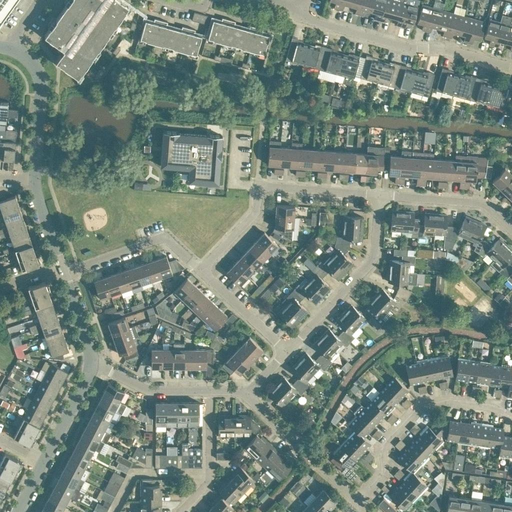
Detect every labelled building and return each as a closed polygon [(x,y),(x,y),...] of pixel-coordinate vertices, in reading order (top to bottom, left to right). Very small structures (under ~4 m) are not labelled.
[(0,0),(0,25),(2,23),(2,22),(17,0),(0,0)] [(127,14),(131,7),(121,0),(65,0),(64,2),(67,4),(56,18),(53,16),(47,25),(50,27),(44,35),(63,49),(55,61),(77,77),(76,78),(79,80),(84,74),(81,72),(124,12),(127,14)] [(332,0),(335,1),(334,7),(338,8),(340,0),(332,0)] [(350,5),(351,0),(340,0),(338,8),(343,10),(344,3),(350,5)] [(359,14),(362,0),(351,0),(350,5),(356,7),(354,13),(359,14)] [(371,11),(374,0),(362,0),(359,14),(363,15),(365,9),(371,11)] [(374,0),(371,11),(377,13),(375,19),(380,20),(385,0),(374,0)] [(392,17),(396,0),(385,0),(380,20),(384,21),(386,15),(392,17)] [(401,26),(407,2),(407,0),(396,0),(392,17),(398,18),(396,24),(401,26)] [(413,22),(418,5),(407,2),(401,26),(405,27),(407,21),(413,22)] [(426,31),(432,7),(422,4),(417,21),(423,23),(421,30),(426,31)] [(438,27),(443,10),(432,7),(426,31),(430,32),(432,26),(438,27)] [(447,37),(453,13),(443,10),(438,27),(444,29),(442,35),(447,37)] [(459,33),(464,16),(453,13),(447,37),(451,38),(453,31),(459,33)] [(505,42),(510,25),(511,18),(511,17),(502,15),(500,22),(493,45),(498,46),(500,40),(505,42)] [(467,43),(474,19),(464,16),(459,33),(465,35),(463,41),(467,43)] [(222,42),(228,19),(222,17),(221,21),(213,19),(208,37),(206,37),(205,41),(213,43),(213,40),(222,42)] [(154,43),(160,20),(154,18),(153,22),(145,20),(140,38),(138,37),(137,42),(145,44),(146,40),(154,43)] [(235,49),(241,27),(234,25),(235,21),(228,19),(222,42),(231,45),(230,48),(235,49)] [(485,22),(474,19),(467,43),(472,44),(474,37),(480,39),(485,22)] [(493,45),(500,22),(489,19),(484,36),(490,38),(489,44),(493,45)] [(167,50),(173,28),(166,26),(167,21),(160,20),(154,43),(163,45),(162,49),(167,50)] [(182,51),(189,27),(182,25),(181,30),(173,28),(167,50),(172,51),(173,48),(182,51)] [(250,50),(256,27),(249,25),(248,29),(241,27),(235,49),(240,50),(241,47),(250,50)] [(197,54),(202,36),(202,35),(194,33),(195,29),(189,27),(182,51),(191,53),(190,56),(197,58),(198,54),(197,54)] [(264,53),(269,35),(261,33),(263,28),(256,27),(250,50),(259,52),(258,56),(265,58),(266,54),(264,53)] [(303,64),(308,44),(298,41),(298,39),(292,37),(286,59),(303,64)] [(320,68),(326,47),(319,45),(319,47),(308,44),(303,64),(320,68)] [(336,73),(342,54),(331,51),(332,48),(326,47),(320,68),(336,73)] [(352,57),(342,54),(336,73),(345,75),(343,82),(352,85),(360,56),(353,54),(352,57)] [(377,81),(383,62),(372,59),(373,56),(366,54),(360,77),(377,81)] [(394,86),(400,64),(394,62),(393,65),(383,62),(377,81),(394,86)] [(411,91),(416,71),(406,68),(406,66),(400,64),(394,86),(411,91)] [(453,94),(459,75),(448,72),(448,69),(442,68),(435,89),(453,94)] [(427,74),(416,71),(411,91),(428,95),(434,73),(427,72),(427,74)] [(470,99),(476,77),(469,75),(469,78),(459,75),(453,94),(470,99)] [(487,103),(492,84),(481,81),(482,79),(476,77),(470,99),(487,103)] [(502,87),(492,84),(487,103),(503,108),(510,86),(503,85),(502,87)] [(8,109),(7,116),(17,117),(17,110),(8,109)] [(5,140),(3,160),(7,161),(7,158),(14,159),(16,139),(16,131),(5,130),(5,138),(5,140)] [(221,148),(222,135),(206,134),(206,135),(179,133),(179,132),(163,131),(160,166),(189,168),(188,181),(218,184),(220,159),(221,159),(222,148),(221,148)] [(269,146),(268,164),(279,164),(280,147),(281,141),(269,140),(269,146)] [(291,142),(291,148),(290,165),(300,166),(302,148),(302,143),(291,142)] [(367,146),(367,154),(365,171),(377,172),(377,166),(383,167),(384,155),(385,147),(367,146)] [(290,165),(291,148),(280,147),(279,164),(290,165)] [(311,167),(312,149),(302,148),(300,166),(311,167)] [(322,168),(323,150),(312,149),(311,167),(322,168)] [(333,169),(334,151),(323,150),(322,168),(333,169)] [(400,174),(399,177),(400,177),(404,177),(405,174),(410,175),(412,151),(402,150),(401,156),(400,174)] [(344,170),(345,152),(334,151),(333,169),(344,170)] [(412,151),(410,175),(417,175),(417,178),(421,179),(421,175),(423,151),(412,151)] [(421,175),(421,179),(426,179),(426,176),(432,176),(433,159),(434,152),(423,151),(421,175)] [(355,170),(356,153),(345,152),(344,170),(355,170)] [(365,171),(367,154),(356,153),(355,170),(365,171)] [(455,160),(454,178),(460,179),(460,182),(464,182),(466,155),(456,154),(455,160)] [(389,167),(389,173),(395,173),(395,177),(399,177),(400,174),(401,156),(390,155),(389,167)] [(466,155),(464,182),(469,182),(469,179),(476,180),(476,176),(484,177),(484,176),(487,164),(487,163),(478,162),(478,156),(466,155)] [(443,177),(444,159),(433,159),(432,176),(443,177)] [(454,178),(455,160),(444,159),(443,177),(454,178)] [(487,164),(484,176),(490,177),(492,165),(487,164)] [(500,188),(511,175),(511,173),(505,167),(492,180),(500,188)] [(511,175),(500,188),(508,196),(511,191),(511,175)] [(0,200),(0,205),(2,211),(19,205),(15,195),(0,200)] [(293,217),(294,206),(276,204),(275,215),(293,217)] [(22,215),(19,205),(2,211),(5,220),(22,215)] [(402,231),(403,211),(392,210),(391,230),(402,231)] [(403,211),(402,231),(412,231),(411,236),(418,237),(419,224),(418,224),(419,218),(413,218),(414,211),(403,211)] [(434,233),(436,213),(425,213),(424,224),(419,224),(418,237),(424,237),(424,232),(434,233)] [(447,249),(453,227),(446,226),(447,214),(436,213),(434,233),(445,234),(443,248),(447,249)] [(25,224),(22,215),(5,220),(9,230),(25,224)] [(291,241),(293,217),(275,215),(275,227),(272,231),(291,241)] [(344,215),(343,226),(363,228),(364,217),(344,215)] [(467,238),(476,220),(465,216),(460,230),(453,227),(447,249),(451,250),(458,234),(467,238)] [(486,224),(476,220),(467,238),(477,242),(474,250),(478,253),(486,241),(481,236),(486,224)] [(28,234),(25,224),(9,230),(12,240),(28,234)] [(362,239),(363,228),(343,226),(342,236),(337,236),(336,241),(349,248),(350,238),(362,239)] [(264,232),(256,240),(270,252),(274,256),(281,248),(278,244),(264,232)] [(32,244),(28,234),(12,240),(15,250),(32,244)] [(494,259),(508,245),(500,238),(491,246),(486,241),(478,253),(483,256),(486,252),(494,259)] [(270,252),(256,240),(249,248),(262,260),(270,252)] [(344,254),(349,248),(336,241),(334,246),(338,249),(331,257),(345,270),(353,262),(344,254)] [(35,254),(32,244),(15,250),(19,260),(35,254)] [(511,249),(508,245),(494,259),(491,263),(503,274),(511,265),(508,261),(511,256),(511,249)] [(262,260),(249,248),(242,256),(255,268),(262,260)] [(41,263),(38,255),(36,256),(35,254),(19,260),(22,270),(41,263)] [(185,268),(175,259),(168,261),(166,255),(155,259),(161,276),(185,268)] [(415,256),(406,255),(402,255),(402,260),(390,260),(389,270),(408,272),(409,262),(414,262),(415,256)] [(255,268),(242,256),(234,263),(247,276),(255,268)] [(345,270),(331,257),(324,264),(320,261),(316,265),(325,274),(329,270),(337,278),(345,270)] [(289,261),(285,258),(281,263),(284,266),(289,261)] [(161,276),(155,259),(145,263),(151,280),(161,276)] [(153,285),(151,280),(145,263),(135,266),(141,283),(143,288),(153,285)] [(247,276),(234,263),(226,272),(239,284),(247,276)] [(321,278),(325,274),(316,265),(312,270),(315,273),(308,281),(322,294),(330,286),(321,278)] [(511,283),(511,265),(503,274),(511,283)] [(141,283),(135,266),(125,270),(131,287),(141,283)] [(125,270),(115,273),(121,290),(123,296),(133,293),(131,287),(125,270)] [(389,270),(388,281),(408,283),(416,283),(416,273),(408,272),(389,270)] [(121,290),(115,273),(105,277),(110,294),(121,290)] [(274,277),(270,274),(266,278),(269,282),(274,277)] [(436,274),(435,294),(443,295),(444,275),(436,274)] [(110,294),(105,277),(94,281),(100,298),(110,294)] [(182,298),(195,285),(187,277),(174,291),(182,298)] [(322,294),(308,281),(304,277),(293,289),(303,298),(306,294),(315,302),(322,294)] [(265,286),(269,282),(266,278),(261,283),(265,286)] [(485,282),(480,278),(476,282),(480,287),(485,282)] [(50,288),(47,281),(28,287),(32,297),(48,291),(48,289),(50,288)] [(190,306),(203,293),(195,285),(182,298),(190,306)] [(399,285),(397,290),(409,296),(411,291),(399,285)] [(272,292),(268,288),(259,297),(263,301),(272,292)] [(382,288),(374,296),(389,309),(396,302),(382,288)] [(293,289),(282,301),(286,305),(300,318),(307,310),(299,302),(303,298),(293,289)] [(259,293),(258,293),(255,290),(250,295),(254,298),(259,293)] [(406,301),(409,296),(397,290),(394,296),(406,301)] [(52,301),(48,291),(32,297),(35,307),(52,301)] [(198,313),(211,300),(203,293),(190,306),(198,313)] [(389,309),(374,296),(367,304),(369,305),(365,309),(372,316),(381,325),(385,320),(382,317),(389,309)] [(504,297),(499,303),(503,307),(509,301),(504,297)] [(206,321),(218,307),(211,300),(198,313),(206,321)] [(55,311),(52,301),(35,307),(38,317),(55,311)] [(351,304),(344,312),(358,326),(366,318),(351,304)] [(300,318),(286,305),(278,313),(292,326),(300,318)] [(104,310),(107,319),(118,316),(116,311),(115,306),(104,310)] [(153,307),(146,309),(150,320),(157,317),(153,307)] [(227,315),(218,307),(206,321),(214,329),(227,315)] [(59,320),(55,311),(38,317),(42,326),(59,320)] [(358,326),(344,312),(336,320),(345,328),(341,332),(350,341),(355,337),(351,333),(358,326)] [(129,327),(125,316),(108,322),(112,333),(129,327)] [(381,325),(372,316),(368,320),(377,329),(381,325)] [(62,330),(59,320),(42,326),(45,336),(62,330)] [(134,325),(129,327),(112,333),(115,343),(132,337),(138,335),(134,325)] [(350,341),(341,332),(337,336),(329,328),(321,336),(335,350),(336,350),(343,342),(346,346),(350,341)] [(65,340),(62,330),(45,336),(48,345),(65,340)] [(19,334),(10,337),(14,346),(21,344),(22,344),(19,334)] [(335,350),(321,336),(314,344),(322,352),(318,356),(328,365),(339,353),(336,350),(335,350)] [(138,354),(132,337),(115,343),(119,354),(123,353),(125,359),(138,354)] [(249,337),(242,345),(255,357),(262,349),(249,337)] [(65,340),(48,345),(52,356),(53,355),(54,358),(60,358),(64,357),(62,352),(69,350),(65,340)] [(21,344),(14,346),(17,356),(24,354),(23,349),(21,344)] [(255,357),(242,345),(234,353),(247,365),(255,357)] [(162,367),(163,349),(151,349),(151,367),(162,367)] [(173,367),(173,349),(163,349),(162,367),(173,367)] [(184,367),(184,349),(173,349),(173,367),(184,367)] [(195,366),(195,349),(184,349),(184,367),(195,366)] [(213,349),(195,349),(195,366),(213,366),(213,349)] [(328,365),(318,356),(314,360),(306,352),(298,360),(313,374),(320,366),(323,370),(328,365)] [(247,365),(234,353),(222,366),(230,374),(235,369),(239,373),(247,365)] [(448,354),(437,356),(441,375),(452,373),(449,356),(448,357),(448,354)] [(441,375),(437,356),(426,358),(427,361),(431,378),(441,375)] [(466,378),(469,359),(458,357),(458,360),(457,360),(455,377),(466,378)] [(426,358),(416,361),(417,364),(420,380),(431,378),(427,361),(426,358)] [(477,380),(480,361),(469,359),(466,378),(477,380)] [(313,374),(298,360),(291,368),(300,376),(296,380),(305,389),(309,385),(306,381),(313,374)] [(487,381),(490,365),(490,362),(480,361),(477,380),(476,383),(487,384),(488,381),(487,381)] [(52,363),(47,372),(63,380),(68,371),(67,371),(70,366),(64,363),(61,368),(52,363)] [(420,380),(417,364),(405,366),(409,382),(420,380)] [(510,375),(511,375),(511,368),(511,365),(501,364),(501,367),(498,383),(508,385),(509,385),(510,375)] [(498,383),(501,367),(490,365),(487,381),(488,381),(498,383)] [(63,380),(47,372),(42,381),(58,389),(63,380)] [(305,389),(296,380),(292,384),(283,376),(276,384),(290,398),(297,390),(301,394),(305,389)] [(395,377),(387,385),(399,396),(407,388),(395,377)] [(58,389),(42,381),(37,390),(53,398),(58,389)] [(108,383),(103,392),(119,401),(124,391),(108,383)] [(290,398),(276,384),(268,392),(283,406),(290,398)] [(399,396),(387,385),(380,393),(392,404),(399,396)] [(49,407),(53,398),(37,390),(33,399),(49,407)] [(392,404),(380,393),(378,391),(370,399),(372,401),(384,412),(387,414),(394,406),(392,404)] [(126,404),(119,401),(103,392),(98,402),(114,410),(122,414),(126,404)] [(49,407),(33,399),(28,408),(44,416),(49,407)] [(384,412),(372,401),(365,408),(377,420),(384,412)] [(109,420),(114,410),(98,402),(93,412),(109,420)] [(166,426),(166,420),(166,402),(155,402),(155,426),(166,426)] [(177,402),(166,402),(166,420),(166,426),(177,426),(177,402)] [(188,402),(177,402),(177,426),(188,426),(188,402)] [(199,402),(188,402),(188,426),(199,426),(199,420),(199,402)] [(361,404),(353,413),(355,414),(370,428),(377,420),(365,408),(361,404)] [(39,426),(44,416),(28,408),(23,417),(39,426)] [(104,429),(109,420),(93,412),(88,421),(104,429)] [(363,435),(370,428),(355,414),(348,422),(350,424),(350,425),(355,429),(357,431),(362,436),(363,435)] [(234,435),(234,417),(225,417),(225,415),(218,415),(218,435),(234,435)] [(250,417),(250,415),(243,415),(243,417),(234,417),(234,435),(250,435),(250,432),(253,435),(261,427),(250,417)] [(39,426),(23,417),(19,427),(34,435),(39,426)] [(308,432),(317,423),(312,419),(303,428),(308,432)] [(88,421),(83,431),(105,442),(106,442),(111,433),(104,429),(88,421)] [(458,439),(460,423),(448,421),(442,421),(439,422),(443,434),(446,435),(446,437),(458,439)] [(468,441),(468,444),(478,445),(479,442),(482,423),(471,421),(470,424),(471,424),(468,441)] [(427,425),(419,433),(422,435),(433,446),(436,448),(444,440),(441,438),(440,437),(443,434),(439,422),(435,424),(431,428),(429,427),(427,425)] [(458,439),(457,442),(468,444),(468,441),(471,424),(470,424),(460,423),(458,439)] [(479,442),(478,445),(489,447),(490,444),(492,427),(492,424),(482,423),(479,442)] [(34,435),(19,427),(14,436),(32,445),(35,438),(33,437),(34,435)] [(490,444),(489,447),(500,448),(500,445),(502,436),(503,429),(492,427),(490,444)] [(355,429),(348,437),(362,450),(370,442),(363,435),(362,436),(357,431),(355,429)] [(100,451),(105,442),(83,431),(78,440),(94,448),(100,451)] [(256,458),(270,443),(265,439),(263,440),(256,434),(244,447),(256,458)] [(426,454),(433,446),(422,435),(414,443),(426,454)] [(509,457),(511,439),(511,437),(502,436),(500,445),(500,448),(498,455),(509,457)] [(355,458),(362,450),(348,437),(340,444),(355,458)] [(89,458),(94,448),(78,440),(73,450),(89,458)] [(188,454),(188,448),(188,442),(182,442),(182,454),(177,454),(177,467),(188,467),(188,454)] [(267,469),(279,456),(273,449),(274,448),(270,443),(256,458),(267,469)] [(426,454),(414,443),(407,451),(419,462),(426,454)] [(355,458),(340,444),(333,453),(335,454),(330,459),(341,469),(345,464),(347,466),(355,458)] [(137,446),(132,456),(146,463),(146,467),(152,467),(152,451),(145,451),(137,446)] [(202,467),(202,448),(188,448),(188,454),(188,467),(202,467)] [(84,468),(89,458),(73,450),(68,459),(84,468)] [(407,451),(399,459),(411,470),(413,472),(416,475),(424,467),(419,462),(407,451)] [(5,453),(0,462),(16,470),(17,468),(19,469),(23,462),(5,453)] [(146,463),(132,456),(130,454),(127,458),(119,454),(115,460),(119,462),(130,467),(146,467),(146,463)] [(166,467),(166,454),(155,454),(155,467),(166,467)] [(177,467),(177,454),(166,454),(166,467),(177,467)] [(286,462),(279,456),(267,469),(279,480),(293,465),(287,460),(286,462)] [(84,468),(68,459),(63,469),(84,480),(85,480),(90,471),(84,468)] [(16,470),(0,462),(0,461),(0,473),(11,479),(16,470)] [(127,473),(130,467),(119,462),(116,467),(127,473)] [(474,472),(475,468),(476,465),(465,463),(464,470),(474,472)] [(237,473),(231,480),(244,492),(255,480),(240,466),(235,471),(237,473)] [(80,490),(84,480),(63,469),(58,478),(80,490)] [(411,470),(403,478),(406,480),(420,494),(427,486),(425,484),(426,483),(416,475),(413,472),(411,470)] [(311,476),(306,472),(297,481),(302,485),(311,476)] [(11,479),(0,473),(0,485),(6,488),(11,479)] [(75,500),(80,490),(58,478),(53,488),(69,496),(69,497),(75,500)] [(159,485),(153,485),(153,479),(141,479),(140,501),(161,501),(161,495),(158,495),(159,485)] [(244,492),(231,480),(224,486),(223,484),(218,490),(232,503),(244,492)] [(420,494),(406,480),(398,488),(410,499),(413,501),(420,494)] [(120,486),(114,483),(109,481),(104,490),(115,496),(120,486)] [(69,496),(53,488),(48,498),(64,506),(69,497),(69,496)] [(323,488),(316,496),(327,506),(331,510),(338,502),(323,488)] [(410,499),(398,488),(390,497),(402,508),(410,499)] [(115,496),(104,490),(100,497),(105,500),(104,502),(110,505),(115,496)] [(217,501),(210,508),(214,511),(231,511),(234,509),(219,495),(215,500),(217,501)] [(457,511),(460,497),(449,495),(446,511),(457,511)] [(327,506),(316,496),(307,506),(313,511),(322,511),(321,511),(327,506)] [(468,511),(471,498),(460,497),(457,511),(468,511)] [(60,511),(64,506),(48,498),(43,507),(52,511),(60,511)] [(383,498),(377,504),(385,511),(394,511),(396,510),(383,498)] [(479,511),(481,500),(471,498),(468,511),(479,511)] [(490,511),(492,501),(481,500),(479,511),(490,511)] [(161,507),(161,501),(140,501),(140,507),(135,507),(134,511),(158,511),(159,507),(161,507)] [(501,511),(503,503),(492,501),(490,511),(501,511)] [(99,511),(106,511),(110,505),(104,502),(103,505),(98,502),(94,509),(99,511)] [(511,511),(511,504),(503,503),(501,511),(511,511)]
